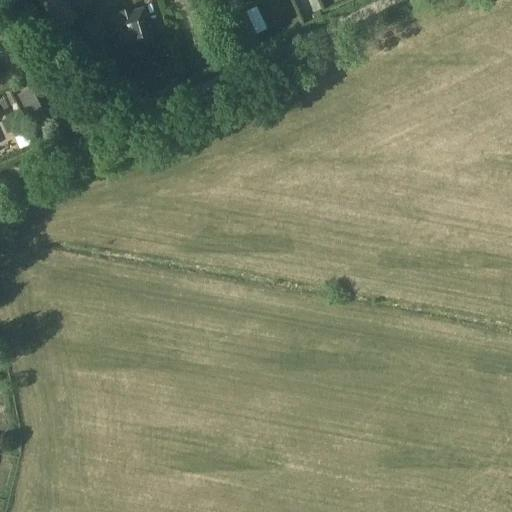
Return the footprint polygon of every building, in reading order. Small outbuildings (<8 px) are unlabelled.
[(64,0),(41,0),(66,26),(78,14),(64,0)] [(202,45),(218,39),(202,0),(183,0),(196,30),(195,32),(199,42),(201,42),(202,45)] [(156,43),(146,7),(134,10),(133,6),(120,10),(121,13),(109,17),(120,54),(132,51),(133,55),(146,51),(144,46),(156,43)] [(246,6),(229,14),(245,46),(261,38),(246,6)] [(13,153),(19,164),(30,158),(25,147),(13,153)]
